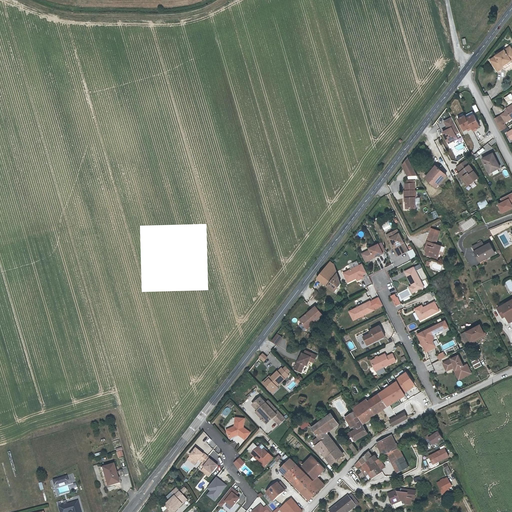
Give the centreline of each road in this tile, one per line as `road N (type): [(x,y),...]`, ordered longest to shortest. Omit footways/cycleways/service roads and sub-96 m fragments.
road 1 (secondary): [(464,74),(202,416)]
road 2 (residential): [(442,403),(379,280)]
road 3 (residential): [(202,416),(235,452),(236,470),(260,498),(250,511)]
road 4 (secondary): [(202,416),(129,511)]
